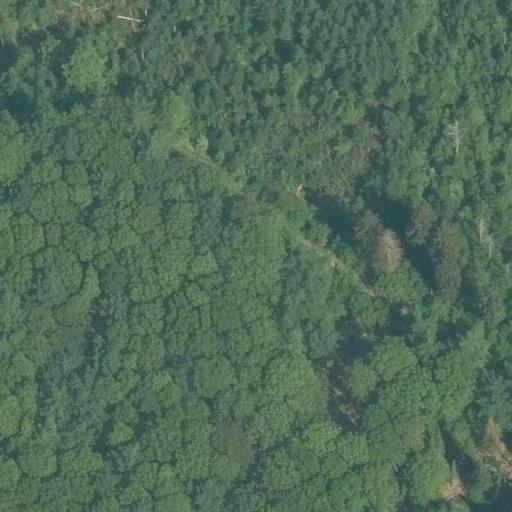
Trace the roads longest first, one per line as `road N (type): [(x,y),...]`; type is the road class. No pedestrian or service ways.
road 1 (track): [(511,400),(0,24)]
road 2 (unknown): [(435,349),(282,511)]
